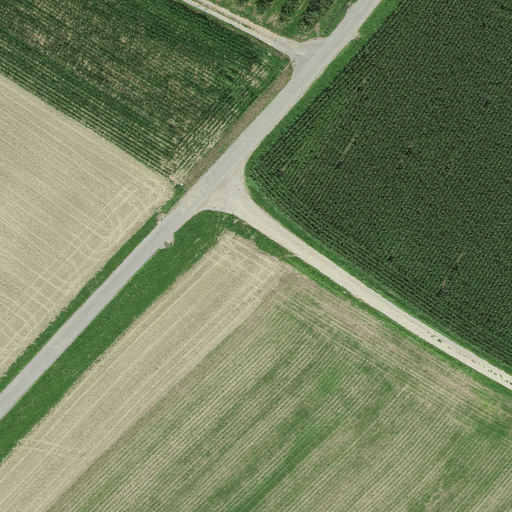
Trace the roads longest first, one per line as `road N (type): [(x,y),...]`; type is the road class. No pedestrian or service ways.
road 1 (track): [(0,408),(370,0)]
road 2 (track): [(511,386),(273,231),(212,178)]
road 3 (track): [(180,0),(315,65)]
